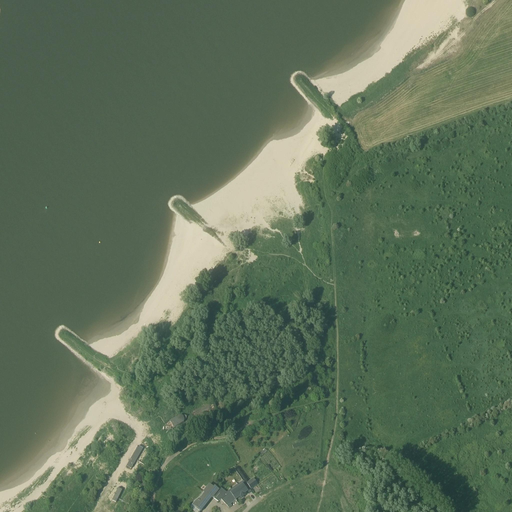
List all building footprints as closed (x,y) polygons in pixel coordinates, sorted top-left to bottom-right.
[(196,417),(214,407),(215,406),(216,405),(215,404),(215,403),(214,403),(213,403),(212,403),(194,414),(193,414),(193,415),(193,416),(194,417),(195,417),(196,417)] [(173,428),(183,423),(186,420),(186,419),(187,416),(184,416),(183,415),(180,416),(169,422),(167,423),(165,425),(164,426),(164,427),(165,429),(166,429),(167,429),(170,429),(173,428)] [(130,465),(133,468),(150,451),(146,448),(130,465)] [(253,478),(246,483),(251,489),(258,484),(253,478)] [(229,491),(235,499),(240,496),(241,498),(245,495),(244,493),(250,489),(243,481),(229,491)] [(108,508),(119,489),(119,488),(119,487),(118,486),(117,485),(116,486),(115,487),(104,505),(104,507),(106,508),(108,508)] [(221,500),(219,497),(226,493),(221,488),(219,490),(214,486),(212,488),(209,485),(203,493),(204,494),(199,501),(197,499),(193,505),(201,511),(211,497),(212,498),(212,497),(218,502),(221,500)] [(235,499),(229,491),(226,493),(219,497),(221,500),(227,506),(235,499)]
